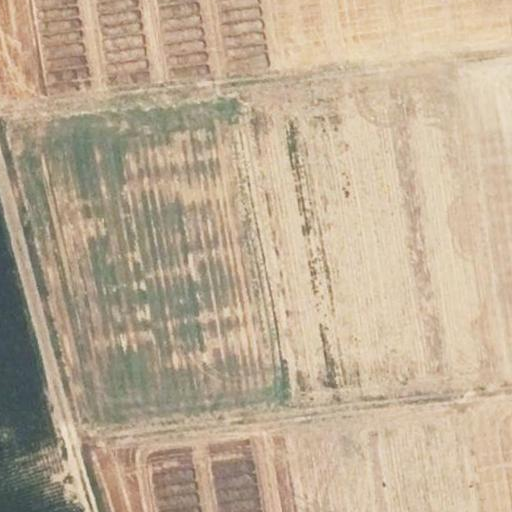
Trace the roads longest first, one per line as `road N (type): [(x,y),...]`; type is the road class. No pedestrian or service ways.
road 1 (track): [(0,113),(511,54)]
road 2 (track): [(0,168),(91,511)]
